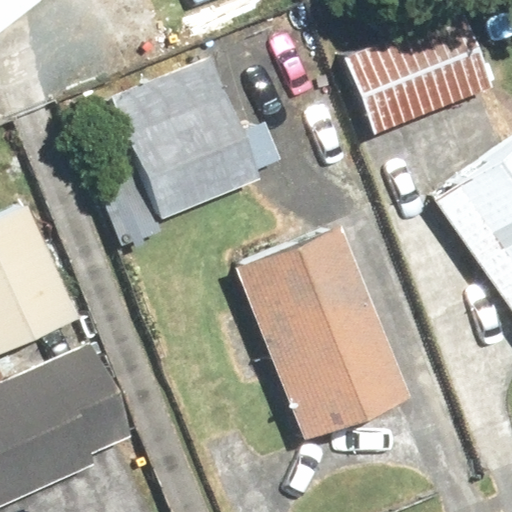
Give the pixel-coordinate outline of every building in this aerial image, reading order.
[(451,9),(329,57),(361,136),(482,88),(451,9)] [(208,54),(107,96),(156,214),(257,173),(208,54)] [(511,134),(425,196),(511,317),(511,134)] [(20,206),(0,214),(0,346),(65,321),(20,206)] [(403,394),(331,219),(228,262),(299,436),(403,394)] [(0,374),(0,499),(87,462),(83,452),(127,433),(87,338),(0,374)]
